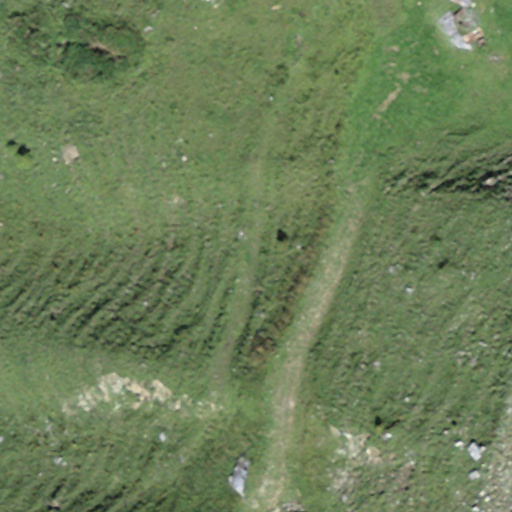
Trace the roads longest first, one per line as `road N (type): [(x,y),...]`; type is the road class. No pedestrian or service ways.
road 1 (track): [(372,145),(289,389),(262,511)]
road 2 (track): [(372,145),(401,119),(496,75),(511,47)]
